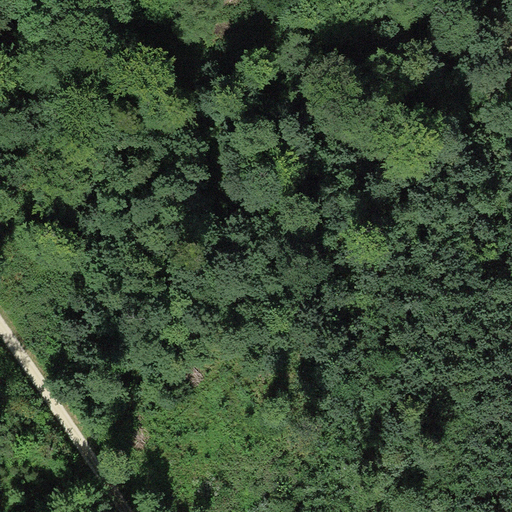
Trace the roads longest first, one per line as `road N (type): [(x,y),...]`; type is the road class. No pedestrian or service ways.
road 1 (track): [(125,511),(0,327)]
road 2 (track): [(481,0),(511,124)]
